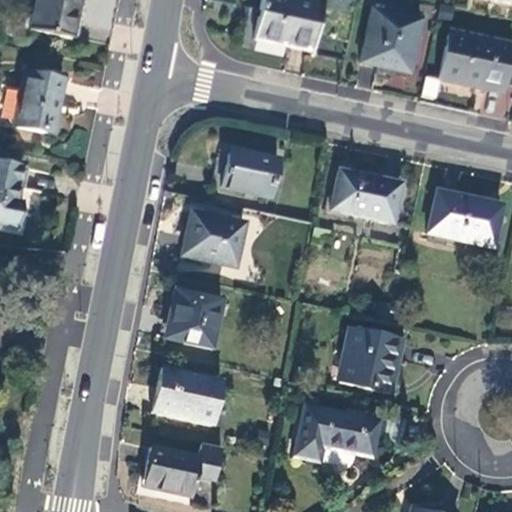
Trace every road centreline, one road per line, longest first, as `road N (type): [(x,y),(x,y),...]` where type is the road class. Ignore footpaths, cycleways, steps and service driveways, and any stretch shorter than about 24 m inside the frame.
road 1 (primary): [(70,504),(154,74)]
road 2 (residential): [(511,153),(154,74)]
road 3 (residential): [(511,373),(475,379),(457,405),(466,444),(511,461)]
